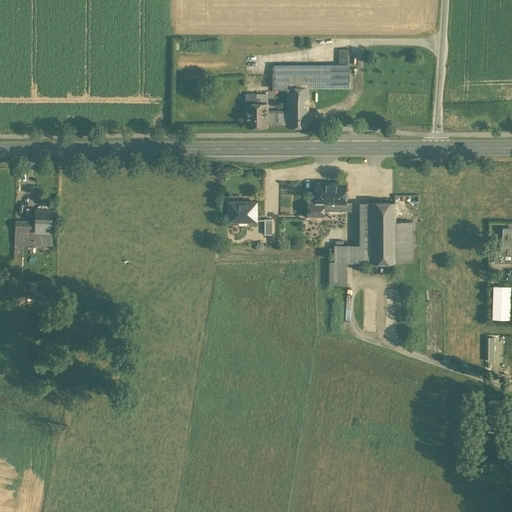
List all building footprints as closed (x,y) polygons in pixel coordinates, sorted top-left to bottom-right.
[(330,64),(330,87),(348,87),(348,51),(341,51),(341,64),(330,64)] [(275,65),(274,87),(277,87),(288,87),(309,87),(330,87),(330,64),(275,65)] [(309,87),(288,87),(287,94),(287,114),(287,126),(308,126),(308,124),(309,87)] [(268,94),(246,94),(246,126),(268,126),(268,114),(268,94)] [(287,114),(275,114),(275,126),(287,126),(287,114)] [(346,183),(316,182),(315,201),(308,201),(308,215),(324,216),(324,209),(352,210),(352,202),(346,202),(346,183)] [(257,201),(229,201),(229,220),(257,220),(257,201)] [(395,201),(371,201),(371,202),(360,202),(360,228),(371,228),(371,248),(371,262),(395,262),(395,221),(395,201)] [(52,210),(36,209),(36,220),(36,231),(52,231),(52,210)] [(36,220),(24,220),(16,220),(15,243),(20,243),(52,243),(52,231),(36,231),(36,220)] [(412,221),(395,221),(395,262),(413,261),(412,221)] [(511,227),(503,228),(503,243),(495,243),(494,262),(511,261),(511,227)] [(371,228),(360,228),(360,244),(360,249),(371,248),(371,228)] [(360,244),(335,244),(335,261),(330,261),(330,284),(345,284),(345,262),(371,262),(371,248),(360,249),(360,244)] [(20,281),(16,281),(16,291),(51,290),(51,281),(20,281)] [(510,286),(494,286),(493,318),(509,318),(510,286)] [(501,431),(501,400),(489,400),(488,431),(501,431)]
